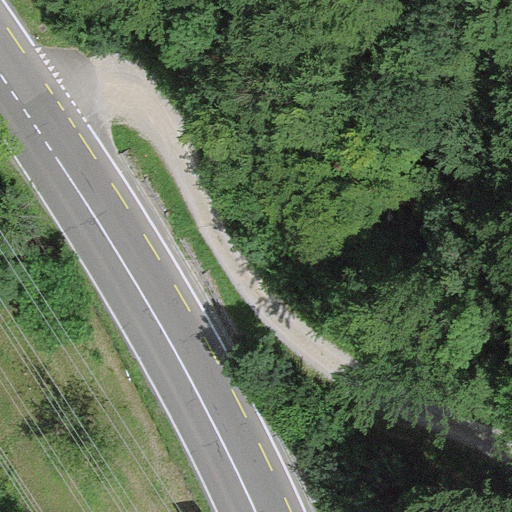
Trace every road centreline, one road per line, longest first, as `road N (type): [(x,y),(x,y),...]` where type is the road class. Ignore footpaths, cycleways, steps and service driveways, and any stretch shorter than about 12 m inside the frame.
road 1 (track): [(34,127),(75,91),(120,84),(171,134),(236,260),(333,361),(511,443)]
road 2 (primary): [(0,77),(132,276),(255,511)]
